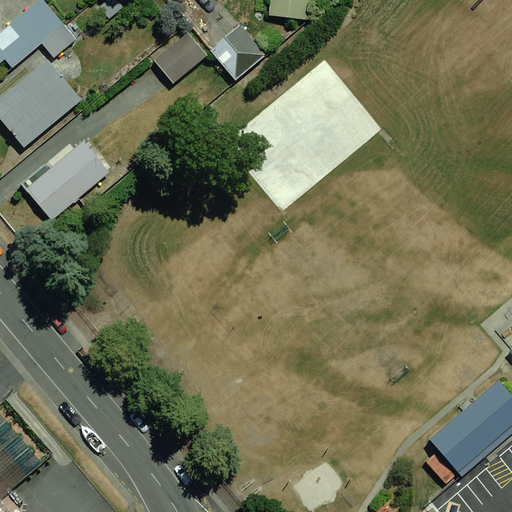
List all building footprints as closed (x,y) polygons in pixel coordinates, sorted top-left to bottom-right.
[(307,0),(256,0),(254,14),(306,18),(307,0)] [(231,21),(202,43),(225,72),(254,50),(231,21)] [(180,31),(147,58),(165,80),(198,53),(180,31)] [(0,44),(0,62),(9,55),(0,44)] [(44,62),(0,96),(0,114),(24,142),(76,103),(44,62)] [(18,184),(44,218),(105,170),(80,137),(18,184)] [(511,347),(503,355),(511,365),(511,347)] [(511,434),(511,399),(495,380),(418,444),(452,484),(511,434)] [(306,511),(342,482),(322,458),(286,488),(305,511),(306,511)]
